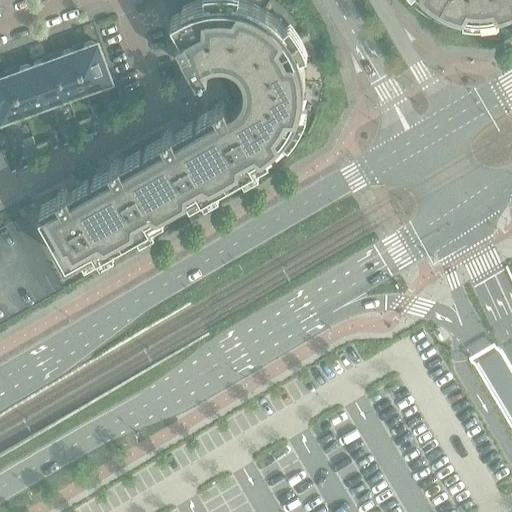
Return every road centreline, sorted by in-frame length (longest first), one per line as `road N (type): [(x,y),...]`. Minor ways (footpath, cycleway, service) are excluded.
road 1 (secondary): [(0,490),(442,233)]
road 2 (secondary): [(409,142),(0,379)]
road 3 (residential): [(0,196),(145,112),(154,93),(119,0)]
road 4 (residential): [(335,0),(409,142)]
road 5 (residential): [(439,124),(427,82),(376,0)]
